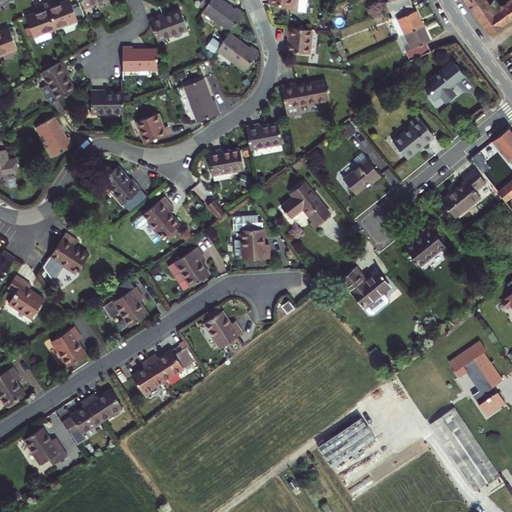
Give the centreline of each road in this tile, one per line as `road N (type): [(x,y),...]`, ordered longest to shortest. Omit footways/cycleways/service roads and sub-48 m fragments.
road 1 (residential): [(0,211),(43,211),(94,145),(168,153),(250,105),(272,61),(253,0)]
road 2 (residential): [(0,432),(224,285),(295,278)]
road 3 (residential): [(381,237),(367,220),(511,107)]
